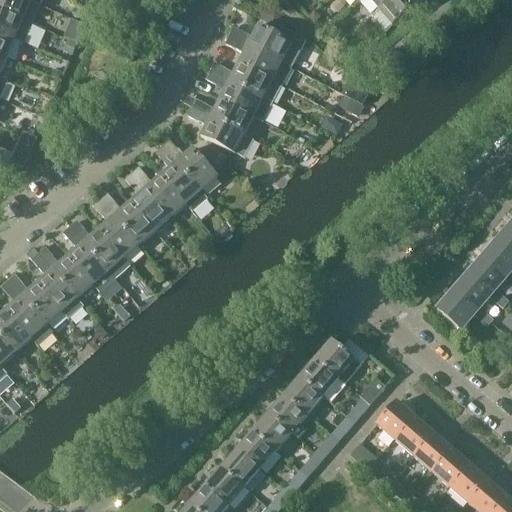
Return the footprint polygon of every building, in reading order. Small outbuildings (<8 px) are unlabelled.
[(42,6),(26,0),(0,0),(0,11),(33,26),(42,6)] [(368,0),(379,11),(391,0),(360,0),(358,2),(359,3),(361,0),(368,0)] [(391,0),(379,11),(393,27),(422,2),(420,0),(391,0)] [(33,26),(0,11),(0,34),(17,41),(26,45),(33,26)] [(230,37),(293,69),(307,42),(276,26),(271,35),(258,28),(253,38),(235,29),(230,37)] [(17,41),(0,34),(0,55),(9,60),(17,41)] [(293,69),(230,37),(226,45),(245,55),(240,64),(284,87),(293,69)] [(9,60),(0,55),(0,77),(1,78),(9,60)] [(284,87),(240,64),(235,74),(216,65),(211,73),(274,105),(284,87)] [(274,105),(211,73),(207,81),(225,90),(220,100),(255,118),(255,119),(265,124),(274,105)] [(1,78),(0,77),(0,99),(1,100),(9,83),(1,79),(1,78)] [(344,96),(338,106),(357,117),(362,107),(344,96)] [(246,136),(255,119),(255,118),(220,100),(215,110),(197,100),(193,108),(246,137),(246,136)] [(201,137),(236,155),(245,160),(255,141),(246,136),(246,137),(193,108),(188,117),(207,127),(201,137)] [(10,161),(24,168),(39,137),(24,131),(10,161)] [(163,148),(202,194),(219,180),(193,151),(184,159),(170,142),(163,148)] [(202,194),(163,148),(155,156),(169,172),(162,178),(187,207),(202,194)] [(210,154),(224,165),(230,157),(213,149),(210,154)] [(224,165),(210,154),(206,159),(219,173),(224,165)] [(187,207),(162,178),(153,186),(139,170),(132,176),(172,221),(187,207)] [(172,221),(132,176),(125,183),(138,198),(131,205),(156,234),(172,221)] [(156,234),(131,205),(122,213),(108,197),(101,203),(141,248),(156,234)] [(141,248),(101,203),(94,209),(108,225),(100,232),(125,261),(141,248)] [(125,261),(100,232),(91,239),(77,224),(71,229),(116,281),(131,268),(125,261)] [(511,225),(501,239),(511,247),(511,225)] [(116,281),(71,229),(64,236),(77,251),(69,258),(94,287),(94,288),(100,295),(116,281)] [(511,247),(501,239),(485,257),(511,279),(511,247)] [(39,256),(78,301),(94,288),(94,287),(69,258),(60,266),(46,250),(39,256)] [(78,301),(39,256),(34,251),(29,256),(29,259),(45,278),(38,285),(63,315),(69,322),(85,309),(78,301)] [(511,286),(511,279),(485,257),(470,275),(507,307),(510,304),(498,293),(507,283),(511,286)] [(494,322),(482,312),(492,301),(503,311),(507,307),(470,275),(454,293),(491,325),(494,322)] [(48,328),(63,315),(38,285),(29,292),(16,277),(9,283),(48,328)] [(48,328),(9,283),(1,290),(15,306),(7,312),(32,341),(39,348),(54,335),(48,328)] [(487,329),(491,325),(454,293),(438,312),(463,333),(476,319),(487,329)] [(32,341),(7,312),(0,318),(0,335),(17,354),(32,341)] [(17,354),(0,335),(0,365),(2,368),(17,354)] [(316,362),(340,382),(345,387),(361,368),(332,343),(316,362)] [(301,380),(324,400),(340,382),(316,362),(313,359),(305,368),(308,371),(301,380)] [(2,368),(0,365),(0,383),(9,376),(1,368),(2,368)] [(324,400),(301,380),(285,398),(308,418),(324,400)] [(362,401),(370,408),(387,389),(377,380),(371,387),(368,388),(366,390),(364,392),(363,395),(361,398),(363,400),(362,401)] [(308,418),(285,398),(270,416),(293,436),(299,441),(306,432),(300,427),(308,418)] [(370,408),(362,401),(347,419),(355,426),(370,408)] [(397,443),(417,420),(398,404),(378,427),(397,443)] [(293,436),(270,416),(254,434),(277,454),(293,436)] [(355,426),(347,419),(331,437),(339,444),(355,426)] [(415,458),(435,436),(417,420),(397,443),(415,458)] [(277,454),(254,434),(238,452),(261,472),(277,454)] [(433,474),(453,451),(435,436),(415,458),(433,474)] [(339,444),(331,437),(315,455),(323,462),(339,444)] [(350,458),(369,474),(380,462),(360,446),(350,458)] [(451,490),(471,467),(453,451),(433,474),(451,490)] [(261,472),(238,452),(222,470),(246,491),(261,472)] [(323,462),(315,455),(299,473),(307,480),(323,462)] [(369,474),(387,490),(395,482),(399,477),(388,467),(387,469),(380,462),(369,474)] [(469,506),(489,483),(471,467),(451,490),(469,506)] [(246,491),(222,470),(206,489),(230,509),(246,491)] [(307,480),(299,473),(283,492),(292,499),(307,480)] [(387,490),(405,506),(413,497),(395,482),(387,490)] [(476,511),(494,511),(507,498),(489,483),(469,506),(476,511)] [(226,511),(230,509),(206,489),(191,506),(197,511),(226,511)] [(279,511),(292,499),(283,492),(268,510),(270,511),(279,511)] [(405,506),(412,511),(429,511),(413,497),(405,506)] [(511,511),(511,503),(507,498),(494,511),(511,511)]
